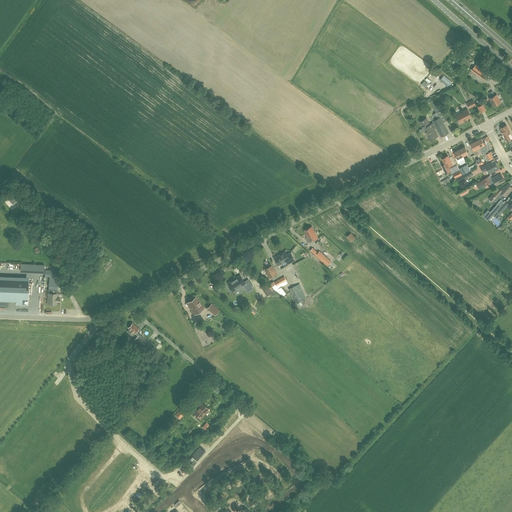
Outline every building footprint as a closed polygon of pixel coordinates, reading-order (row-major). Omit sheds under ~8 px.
[(489,73),(476,63),(471,69),(484,79),(489,73)] [(452,81),(444,74),(440,80),(448,86),(452,81)] [(492,89),(490,83),(480,86),(482,92),(492,89)] [(494,106),(501,102),(497,95),(495,96),(492,91),(489,93),(491,97),(490,98),(494,106)] [(429,98),(430,101),(435,111),(440,108),(430,98),(429,98)] [(476,105),(473,100),(467,103),(469,108),(476,105)] [(464,120),(471,116),(467,109),(463,111),(464,112),(456,116),(459,120),(458,121),(460,124),(465,121),(464,120)] [(434,123),(432,124),(433,126),(424,131),(426,134),(427,134),(430,140),(438,136),(434,129),(436,128),(441,137),(449,132),(437,112),(430,116),(434,123)] [(433,126),(432,124),(430,125),(426,119),(420,122),(424,131),(433,126)] [(508,135),(511,134),(510,132),(506,125),(501,128),(503,131),(502,132),(507,142),(510,140),(508,135)] [(481,138),(476,141),(479,148),(485,158),(486,161),(487,161),(493,158),(490,152),(486,154),(485,152),(489,150),(485,143),(484,143),(481,138)] [(479,148),(476,141),(470,144),(473,149),(472,150),(475,155),(476,154),(478,153),(476,150),(479,148)] [(459,150),(463,156),(467,154),(468,158),(471,157),(469,151),(468,152),(465,147),(459,150)] [(463,156),(459,150),(454,152),(457,158),(456,158),(458,163),(461,162),(459,158),(463,156)] [(448,167),(453,164),(448,156),(442,159),(445,164),(442,166),(446,174),(451,171),(448,167)] [(490,174),(498,169),(495,162),(490,165),(489,164),(481,168),(483,172),(487,169),(490,174)] [(468,167),(467,165),(459,168),(462,175),(470,171),(469,170),(470,170),(468,167)] [(455,178),(462,175),(460,170),(453,173),(455,178)] [(460,182),(473,175),(471,170),(456,178),(460,182)] [(481,186),(485,184),(486,186),(490,183),(492,188),(496,186),(505,181),(501,174),(497,177),(496,176),(492,178),(492,179),(490,180),(488,177),(483,179),(483,180),(479,182),(481,186)] [(505,196),(511,189),(511,187),(508,184),(505,187),(504,186),(498,193),(501,196),(503,194),(505,196)] [(12,193),(6,197),(13,205),(18,200),(21,198),(15,192),(13,194),(12,193)] [(500,207),(506,201),(502,198),(497,204),(500,207)] [(500,207),(497,211),(493,215),(496,218),(500,213),(500,214),(509,204),(506,201),(500,207)] [(194,211),(184,204),(183,207),(193,214),(194,211)] [(313,240),(318,238),(312,226),(305,230),(308,237),(306,238),(309,243),(313,240)] [(351,242),(356,238),(351,233),(346,237),(351,242)] [(319,251),(318,252),(313,248),(310,251),(316,256),(327,266),(331,261),(319,251)] [(288,264),(294,260),(291,253),(287,255),(285,252),(274,257),(278,265),(286,261),(288,264)] [(269,278),(278,274),(273,265),(264,269),(269,278)] [(54,284),(58,284),(59,271),(56,271),(56,269),(51,266),(45,266),(45,270),(45,277),(49,277),(49,289),(47,289),(47,293),(47,304),(54,304),(54,284)] [(271,286),(283,296),(282,296),(283,296),(284,295),(287,292),(284,290),(285,288),(284,286),(288,284),(286,281),(287,281),(284,276),(274,282),(274,281),(271,283),(272,286),(271,286)] [(251,296),(238,277),(233,280),(238,288),(241,286),(248,297),(249,297),(251,296)] [(0,306),(8,307),(9,301),(16,301),(16,304),(28,304),(28,299),(29,283),(28,283),(0,281),(0,306)] [(296,304),(305,300),(298,284),(289,289),(296,304)] [(283,296),(271,286),(269,288),(269,287),(263,290),(267,296),(270,294),(272,296),(275,294),(280,299),(283,296)] [(194,315),(204,308),(196,297),(187,303),(194,315)] [(214,316),(220,310),(212,303),(207,309),(214,316)] [(131,334),(132,332),(137,336),(134,340),(143,348),(143,349),(145,351),(149,346),(147,344),(149,342),(136,331),(139,329),(133,323),(128,328),(129,329),(128,331),(128,332),(130,334),(131,334)] [(156,374),(152,369),(147,373),(152,378),(156,374)] [(209,409),(201,402),(193,412),(201,419),(209,409)] [(184,405),(180,409),(175,414),(180,418),(188,409),(184,405)] [(205,451),(200,447),(188,460),(193,465),(205,451)]
